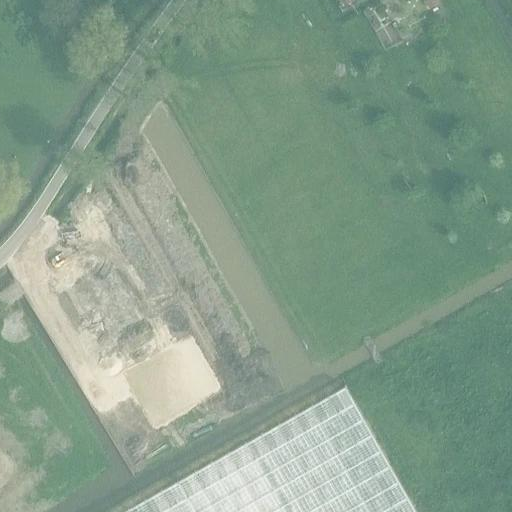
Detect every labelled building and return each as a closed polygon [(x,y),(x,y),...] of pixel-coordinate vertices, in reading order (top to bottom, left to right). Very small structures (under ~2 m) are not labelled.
[(91,215),(75,223),(88,247),(77,253),(88,273),(127,253),(121,241),(132,235),(125,222),(126,222),(124,217),(123,218),(119,210),(95,223),(91,215)] [(122,283),(69,312),(103,372),(156,343),(144,322),(127,332),(115,312),(133,302),(122,283)] [(0,429),(7,442),(15,438),(16,439),(20,436),(19,435),(27,431),(14,408),(17,406),(10,394),(22,387),(19,381),(21,380),(8,357),(6,358),(2,351),(0,352),(0,429)] [(180,363),(135,388),(154,422),(199,397),(180,363)] [(121,511),(416,511),(345,386),(121,511)]
